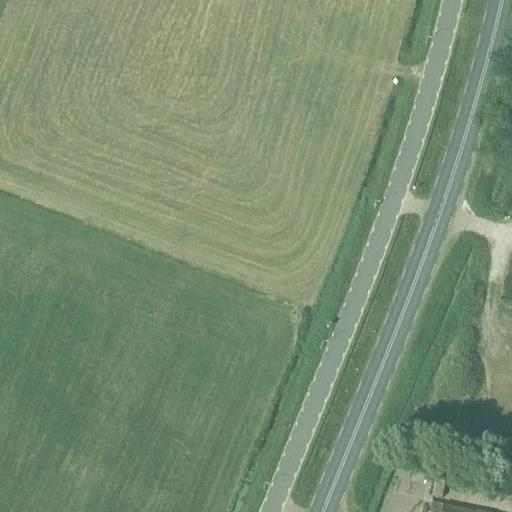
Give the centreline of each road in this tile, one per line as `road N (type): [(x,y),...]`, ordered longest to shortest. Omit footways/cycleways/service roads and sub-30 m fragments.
road 1 (unclassified): [(270,511),(394,199),(451,0)]
road 2 (primary): [(321,511),(440,215),(500,0)]
road 3 (unknown): [(388,215),(440,215),(511,234)]
